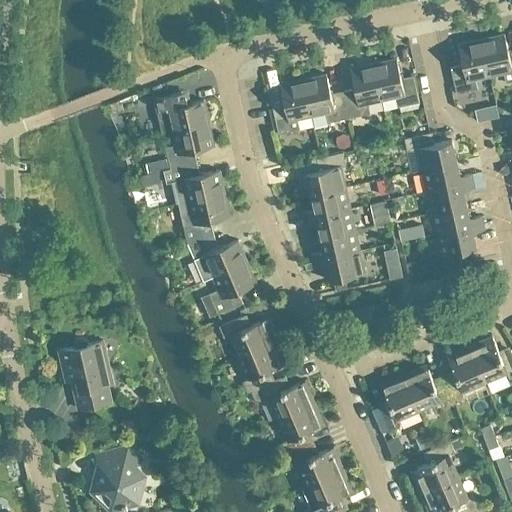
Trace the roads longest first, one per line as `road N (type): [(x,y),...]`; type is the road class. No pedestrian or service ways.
road 1 (residential): [(332,378),(254,190),(220,53),(421,7)]
road 2 (residential): [(511,262),(484,136),(441,99),(421,7)]
road 3 (residential): [(332,378),(511,303)]
road 4 (tertiary): [(50,511),(4,327)]
road 5 (residential): [(389,511),(332,378)]
